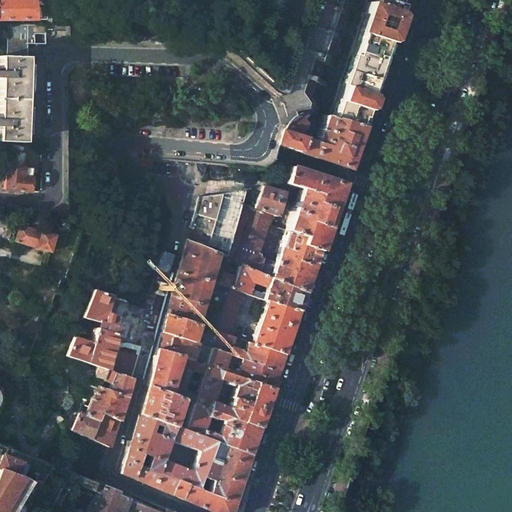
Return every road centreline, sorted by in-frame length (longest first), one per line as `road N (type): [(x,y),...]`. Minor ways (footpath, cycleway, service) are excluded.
road 1 (residential): [(0,199),(53,195),(53,70),(61,55),(211,61),(267,113),(259,143),(245,151),(139,142),(118,153),(122,164),(170,185),(181,202),(108,477),(188,511)]
road 2 (primary): [(428,0),(255,511)]
road 3 (primary): [(328,442),(481,0)]
